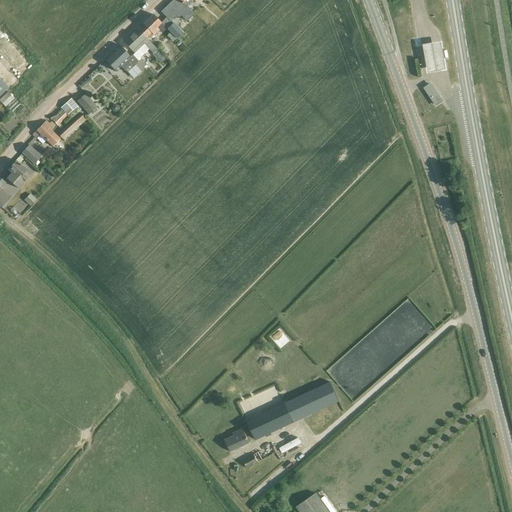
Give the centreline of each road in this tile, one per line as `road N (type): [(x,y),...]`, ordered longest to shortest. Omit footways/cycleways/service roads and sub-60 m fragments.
road 1 (tertiary): [(511,463),(451,226),(368,0)]
road 2 (track): [(247,511),(113,331),(0,213)]
road 3 (secondary): [(452,0),(511,312)]
road 4 (unclassified): [(0,161),(156,0)]
